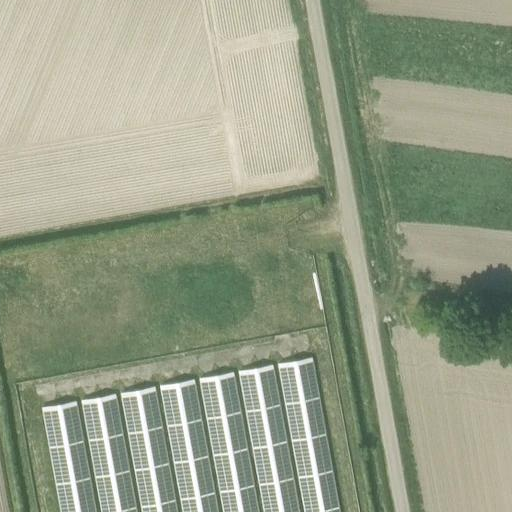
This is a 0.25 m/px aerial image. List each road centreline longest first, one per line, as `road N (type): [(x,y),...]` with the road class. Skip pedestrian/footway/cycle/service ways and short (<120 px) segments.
road 1 (unclassified): [(394,511),(306,0)]
road 2 (track): [(357,305),(511,321)]
